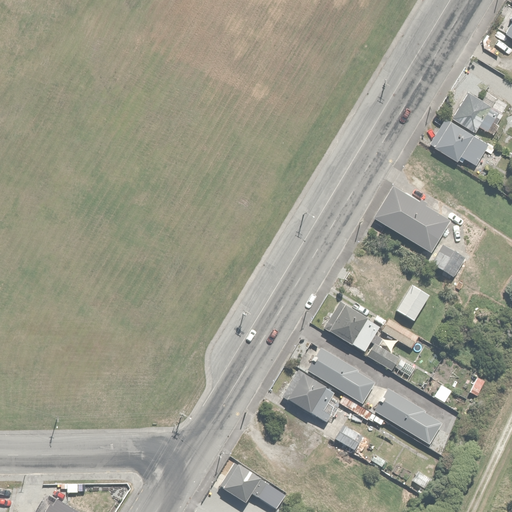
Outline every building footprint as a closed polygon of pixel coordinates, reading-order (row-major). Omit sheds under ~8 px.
[(511,7),(507,16),(511,18),(502,32),(495,28),(489,37),(507,48),(511,40),(511,7)] [(480,95),(468,88),(452,115),(474,128),(477,123),(487,129),(498,110),(490,105),(497,94),(485,86),(480,95)] [(446,121),(442,118),(429,141),(457,157),(460,152),(474,160),(485,140),(477,136),(478,134),(449,117),(446,121)] [(388,185),(371,216),(429,250),(446,219),(388,185)] [(462,257),(441,244),(429,262),(450,275),(462,257)] [(429,294),(410,283),(394,309),(413,321),(429,294)] [(336,297),(321,325),(363,349),(376,326),(364,319),(367,314),(336,297)] [(444,306),(435,302),(430,315),(439,319),(444,306)] [(386,317),(379,329),(410,346),(416,334),(386,317)] [(372,341),(365,353),(390,367),(396,355),(372,341)] [(359,402),(373,379),(319,346),(305,369),(359,402)] [(399,358),(395,367),(409,375),(414,366),(399,358)] [(297,370),(283,396),(326,420),(329,415),(334,417),(339,407),(333,404),(336,399),(332,396),(335,391),(297,370)] [(486,381),(476,376),(468,391),(478,396),(486,381)] [(439,383),(432,395),(444,402),(451,389),(439,383)] [(386,385),(372,408),(426,442),(440,419),(386,385)] [(341,422),(333,437),(353,448),(361,433),(341,422)] [(257,497),(267,482),(232,459),(216,484),(244,501),(249,492),(257,497)] [(416,468),(410,479),(424,487),(430,476),(416,468)] [(72,491),(91,491),(91,483),(72,483),(72,491)] [(79,511),(56,498),(53,503),(48,500),(40,511),(79,511)]
